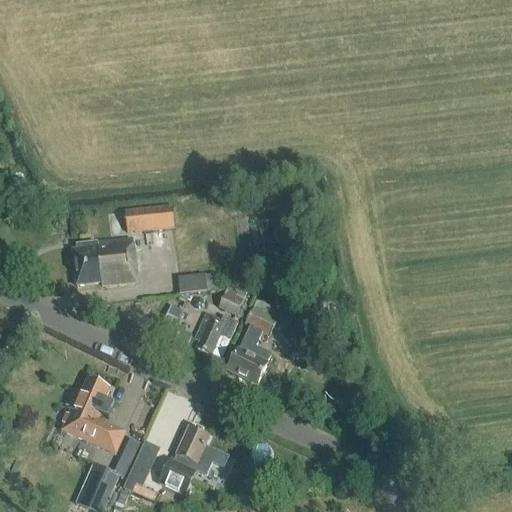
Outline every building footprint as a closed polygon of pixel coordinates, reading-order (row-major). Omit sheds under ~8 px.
[(173,228),(171,208),(123,213),(125,234),(173,228)] [(99,287),(136,283),(131,240),(75,247),(76,252),(71,253),(75,288),(99,285),(99,287)] [(206,291),(204,276),(178,279),(180,295),(206,291)] [(227,291),(224,299),(241,307),(246,296),(227,291)] [(185,303),(189,296),(180,297),(177,303),(185,307),(186,304),(185,303)] [(236,319),(241,307),(224,299),(218,312),(236,319)] [(255,302),(251,311),(266,318),(270,309),(255,302)] [(182,314),(170,308),(162,327),(173,332),(182,314)] [(237,355),(237,354),(227,374),(256,388),(266,368),(265,368),(270,358),(254,350),(261,336),(268,339),(276,323),(266,318),(251,311),(243,328),(249,330),(237,355)] [(329,336),(325,316),(306,320),(310,339),(329,336)] [(223,343),(229,330),(204,319),(194,342),(199,344),(195,352),(220,363),(228,345),(223,343)] [(100,408),(107,393),(86,383),(78,399),(76,397),(66,417),(63,417),(60,425),(62,427),(59,433),(112,458),(122,435),(95,422),(102,409),(100,408)] [(191,473),(206,440),(187,432),(173,464),(170,463),(159,487),(183,498),(194,474),(191,473)] [(132,496),(135,488),(142,491),(151,472),(135,465),(123,492),(132,496)] [(90,467),(78,492),(102,503),(114,478),(90,467)]
